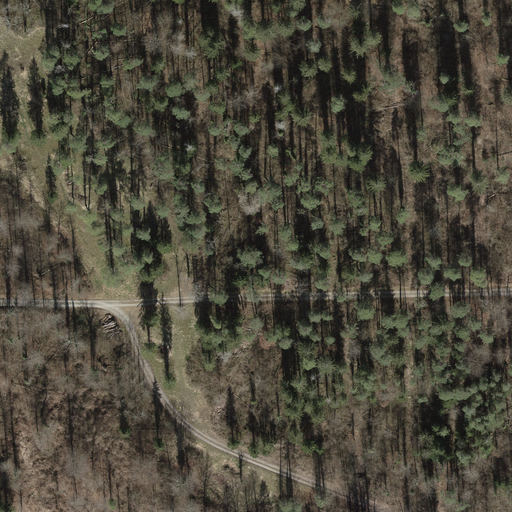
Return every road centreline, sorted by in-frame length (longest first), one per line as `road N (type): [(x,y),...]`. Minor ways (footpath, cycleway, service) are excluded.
road 1 (track): [(511,292),(0,305)]
road 2 (track): [(110,303),(172,411),(212,442),(387,511)]
